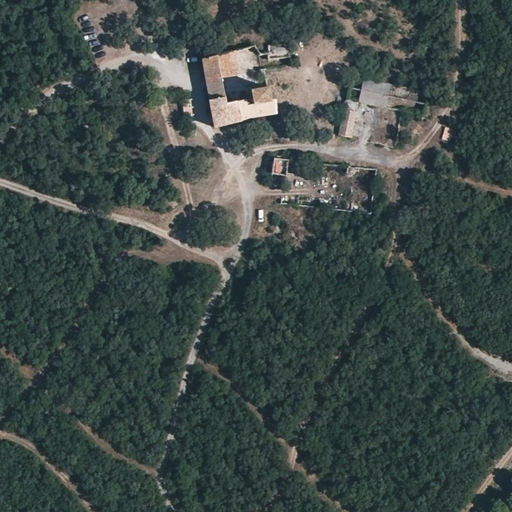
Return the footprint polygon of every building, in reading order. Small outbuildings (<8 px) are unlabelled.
[(291,58),(290,46),(290,41),(270,43),(270,52),(258,52),(260,60),(269,58),(269,60),(291,58)] [(218,54),(223,77),(261,68),(260,60),(258,52),(256,45),(218,54)] [(209,86),(216,126),(243,122),(243,120),(278,114),(278,100),(274,99),(271,88),(253,91),(254,99),(228,104),(223,77),(218,54),(204,58),(209,86)] [(351,137),(359,101),(347,99),(339,135),(351,137)] [(287,175),(288,159),(275,158),(274,174),(287,175)] [(330,167),(330,181),(349,181),(349,167),(330,167)]
